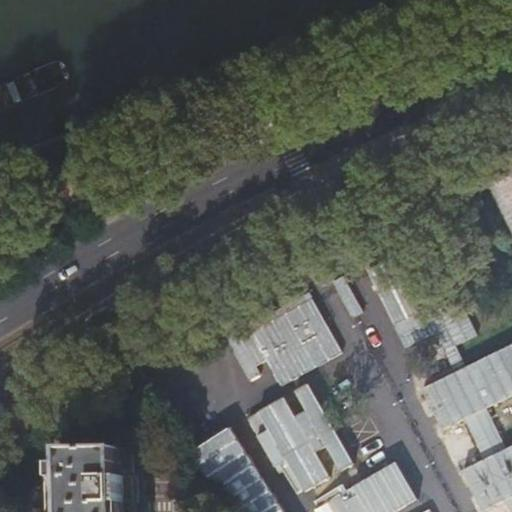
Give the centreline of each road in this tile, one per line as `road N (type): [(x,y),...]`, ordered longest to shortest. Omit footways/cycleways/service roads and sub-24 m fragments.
road 1 (primary): [(0,392),(102,319),(220,251),(511,107)]
road 2 (primary): [(511,57),(132,227),(0,306)]
